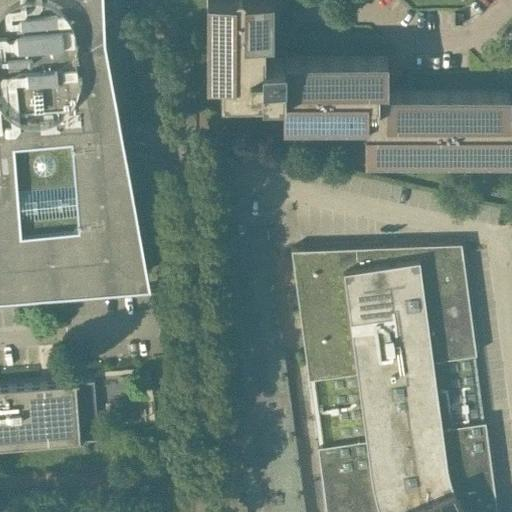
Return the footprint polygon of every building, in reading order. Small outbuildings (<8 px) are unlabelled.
[(134,278),(124,134),(100,0),(0,0),(0,288),(134,278)] [(283,119),(364,119),(387,120),(388,85),(388,72),(388,51),(388,46),(375,47),(270,47),(269,26),(278,26),(278,13),(278,0),(207,0),(208,69),(222,69),(222,89),(283,89),(283,119)] [(387,120),(364,119),(363,157),(511,157),(511,84),(388,85),(387,120)] [(244,159),(246,150),(235,147),(233,156),(244,159)] [(248,483),(252,511),(309,511),(269,231),(226,238),(213,239),(248,483)] [(496,511),(482,419),(442,424),(433,356),(476,351),(462,240),(291,244),(308,373),(357,367),(366,434),(318,441),(327,511),(496,511)] [(0,444),(90,437),(85,378),(0,384),(0,444)]
